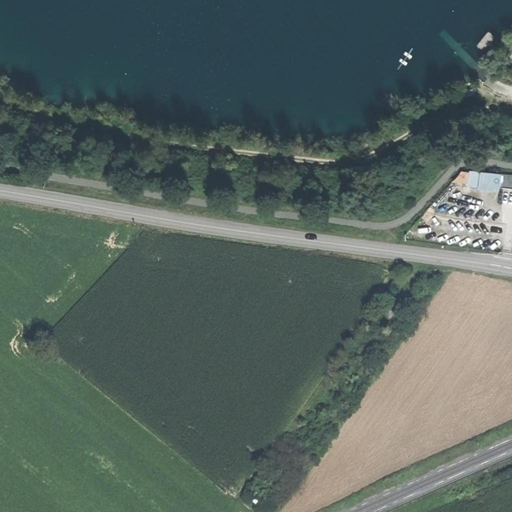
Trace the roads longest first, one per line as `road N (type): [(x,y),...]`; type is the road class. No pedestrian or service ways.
road 1 (track): [(0,96),(163,142),(349,162),(436,116),(511,109)]
road 2 (secondary): [(0,189),(511,268)]
